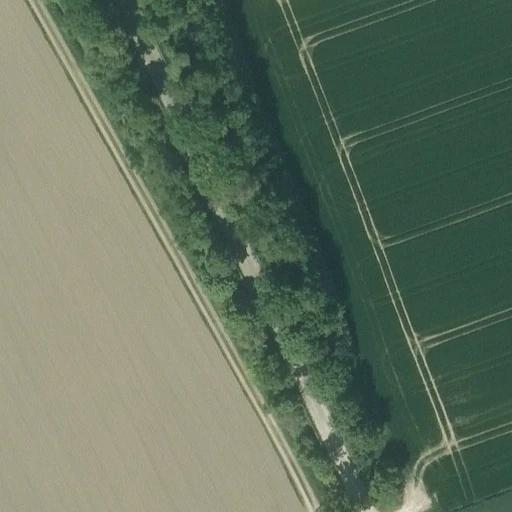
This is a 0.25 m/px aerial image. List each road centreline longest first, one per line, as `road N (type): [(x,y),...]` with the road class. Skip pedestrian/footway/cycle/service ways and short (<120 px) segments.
road 1 (track): [(34,0),(314,511)]
road 2 (unclassified): [(370,511),(128,0)]
road 3 (track): [(401,511),(412,504),(211,0)]
